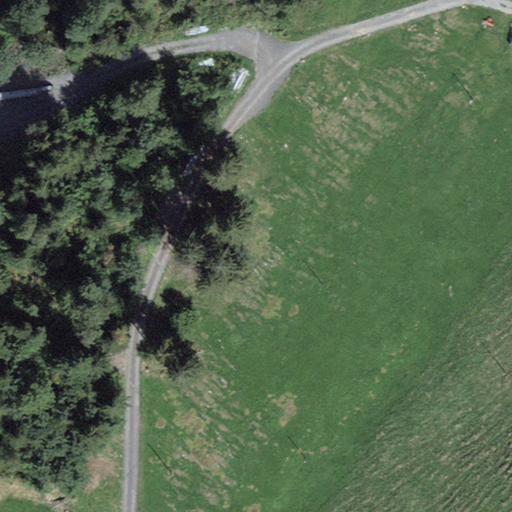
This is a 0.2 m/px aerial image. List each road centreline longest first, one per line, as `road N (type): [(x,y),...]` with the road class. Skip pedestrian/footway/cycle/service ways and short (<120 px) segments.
road 1 (track): [(451,0),(304,49),(278,67),(209,153),(143,307),(134,349),(131,511)]
road 2 (track): [(0,127),(34,117),(129,61),(167,51),(226,42),(252,46),(278,67)]
